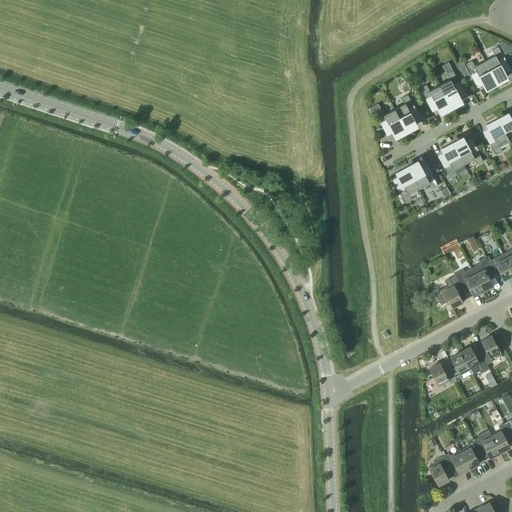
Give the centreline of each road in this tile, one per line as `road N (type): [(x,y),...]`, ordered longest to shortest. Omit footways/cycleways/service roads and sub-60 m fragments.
road 1 (secondary): [(327,394),(313,323),(286,265),(235,199),(146,136),(0,89)]
road 2 (residential): [(327,394),(493,309)]
road 3 (residential): [(511,94),(386,161)]
